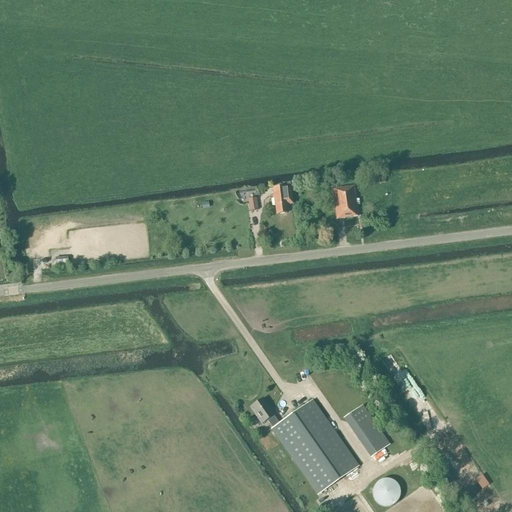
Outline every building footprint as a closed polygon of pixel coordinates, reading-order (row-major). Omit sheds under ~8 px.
[(293,204),(291,188),(290,188),(289,183),(283,184),(283,188),(273,189),(274,198),(275,206),(276,206),(277,215),(286,213),(285,205),(293,204)] [(336,219),(357,217),(353,187),(333,189),(336,219)] [(248,199),(250,211),(258,210),(256,198),(248,199)] [(69,264),(68,256),(56,258),(57,266),(69,264)] [(273,416),(274,415),(262,399),(250,408),(261,424),(267,420),(273,428),(271,429),(317,495),(358,466),(312,401),(279,424),(273,416)] [(373,456),(389,445),(362,406),(346,418),(373,456)] [(376,484),(375,485),(373,486),(373,488),(372,489),(371,491),(371,493),(371,495),(371,497),(372,499),(373,501),(374,503),(376,505),(378,506),(379,507),(381,508),(384,508),(386,508),(388,508),(390,507),(392,507),(393,506),(395,504),(396,503),(397,502),(398,500),(398,499),(399,497),(399,495),(399,494),(399,492),(398,490),(398,488),(397,487),(396,485),(395,484),(394,483),(392,482),(391,482),(390,481),(389,481),(387,480),(386,480),(385,480),(383,480),(382,481),(380,481),(379,482),(377,483),(376,484)]
